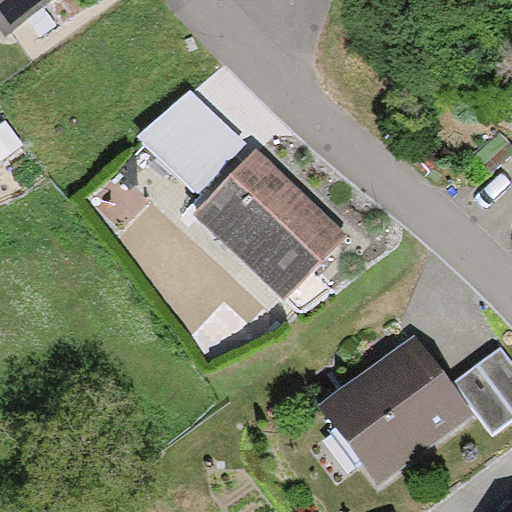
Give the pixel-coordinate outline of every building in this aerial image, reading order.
[(0,0),(0,28),(7,38),(59,0),(0,0)] [(138,139),(199,196),(246,146),(192,94),(138,139)] [(511,145),(498,132),(473,156),(492,174),(511,154),(511,145)] [(257,151),(194,218),(285,304),(348,237),(288,180),(257,151)] [(30,158),(16,168),(28,184),(42,174),(30,158)] [(99,208),(122,229),(149,199),(127,178),(115,191),(108,185),(97,196),(104,202),(99,208)] [(415,337),(320,408),(381,490),(476,418),(415,337)] [(511,364),(501,350),(457,384),(494,433),(511,419),(511,364)]
